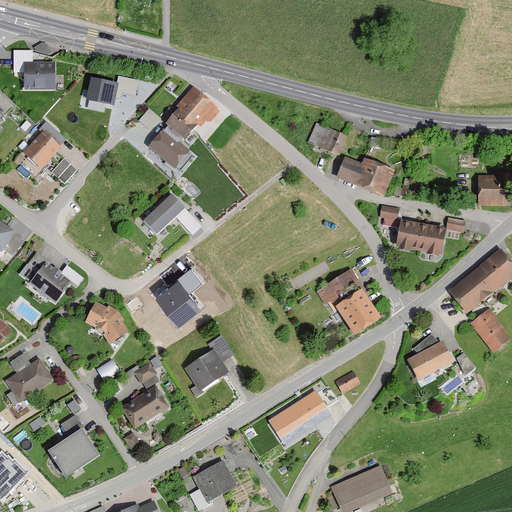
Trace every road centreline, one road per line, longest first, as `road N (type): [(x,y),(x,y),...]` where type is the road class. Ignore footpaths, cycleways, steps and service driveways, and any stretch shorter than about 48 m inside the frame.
road 1 (residential): [(407,315),(367,230),(318,177),(206,83),(201,65)]
road 2 (secondary): [(201,65),(418,118),(511,126)]
road 3 (tertiary): [(392,325),(142,475)]
road 4 (residential): [(38,226),(114,285),(130,288),(214,227)]
road 5 (unclassified): [(289,511),(380,380),(392,325)]
road 6 (residential): [(142,475),(41,334)]
road 7 (secondary): [(3,17),(167,56)]
road 8 (residential): [(38,226),(143,105)]
road 9 (tertiary): [(511,223),(407,315)]
